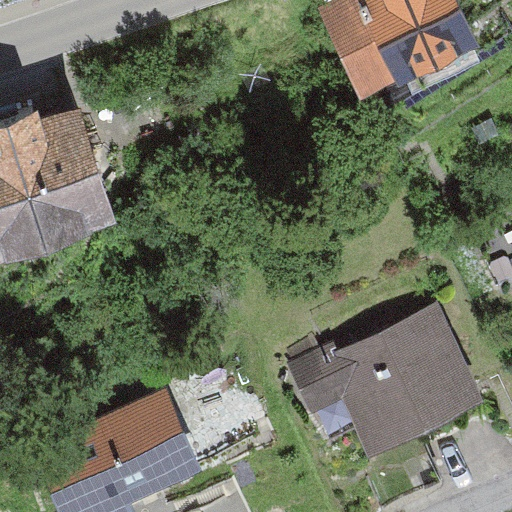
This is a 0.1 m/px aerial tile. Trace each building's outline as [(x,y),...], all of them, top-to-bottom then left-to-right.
[(511,15),(504,0),(349,0),(337,6),(378,89),(511,23),(511,15)] [(0,111),(0,225),(101,194),(72,105),(36,117),(31,102),(0,111)] [(511,168),(501,174),(511,196),(511,168)] [(337,335),(287,360),(311,408),(343,393),(368,444),(485,386),(440,295),(341,343),(337,335)] [(167,378),(34,436),(67,511),(104,511),(136,498),(130,484),(200,453),(167,378)] [(443,473),(422,430),(366,457),(386,500),(443,473)]
